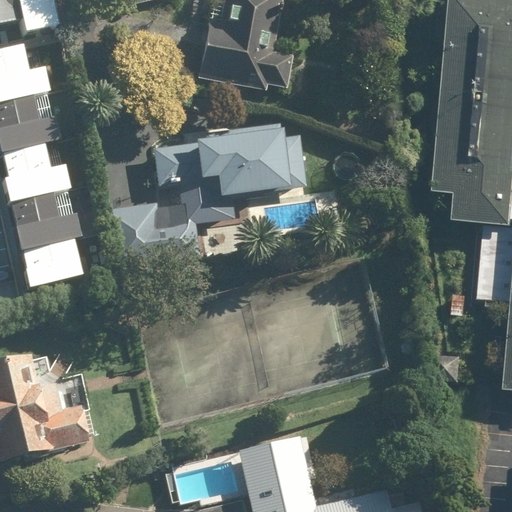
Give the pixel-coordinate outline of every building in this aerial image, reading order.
[(115,0),(119,13),(168,0),(115,0)] [(276,0),(217,0),(212,32),(198,29),(188,84),(259,96),(260,89),(280,93),(286,62),(266,59),(276,0)] [(511,0),(451,0),(451,3),(438,2),(426,203),(448,204),(446,234),(477,236),(473,306),(503,308),(498,399),(511,400),(511,0)] [(200,147),(147,154),(152,188),(170,186),(173,209),(298,193),(291,142),(273,144),(271,130),(199,139),(200,147)] [(144,210),(106,213),(111,270),(192,263),(189,226),(146,230),(144,210)] [(0,225),(0,282),(8,281),(5,268),(19,265),(10,224),(0,225)] [(78,241),(29,250),(36,294),(85,286),(78,241)] [(43,455),(76,448),(73,431),(86,428),(76,383),(61,386),(60,382),(73,364),(59,355),(49,369),(45,370),(42,359),(0,367),(0,469),(44,461),(43,455)] [(412,511),(412,510),(401,511),(384,511),(381,498),(314,511),(310,511),(299,456),(236,469),(245,511),(412,511)]
